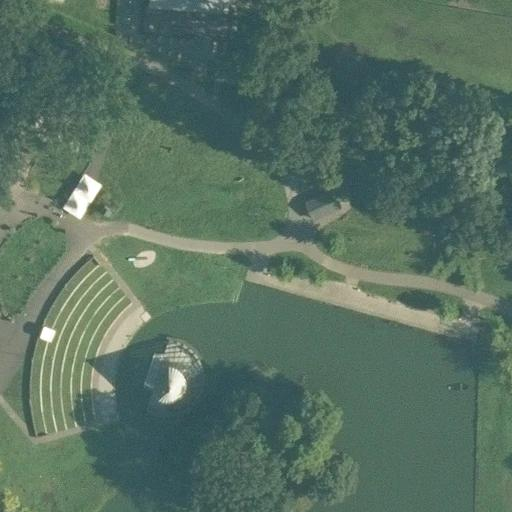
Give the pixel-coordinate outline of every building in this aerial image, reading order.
[(121,0),(122,22),(138,22),(137,0),(121,0)] [(147,0),(147,7),(225,11),(226,0),(147,0)] [(181,44),(176,56),(192,62),(196,50),(181,44)] [(319,79),(308,96),(345,120),(357,102),(367,108),(373,98),(326,68),(319,79)] [(0,186),(18,139),(12,136),(11,137),(0,133),(0,186)] [(294,150),(291,160),(306,166),(310,155),(294,150)] [(313,218),(341,206),(334,189),(305,202),(313,218)] [(173,342),(168,341),(163,341),(163,342),(168,342),(147,410),(151,412),(156,414),(162,415),(167,415),(173,415),(178,413),(183,411),(187,408),(191,405),(195,401),(198,396),(200,392),(202,386),(203,381),(203,376),(202,370),(201,365),(198,360),(195,356),(192,352),(188,348),(183,345),(178,343),(173,342)]
